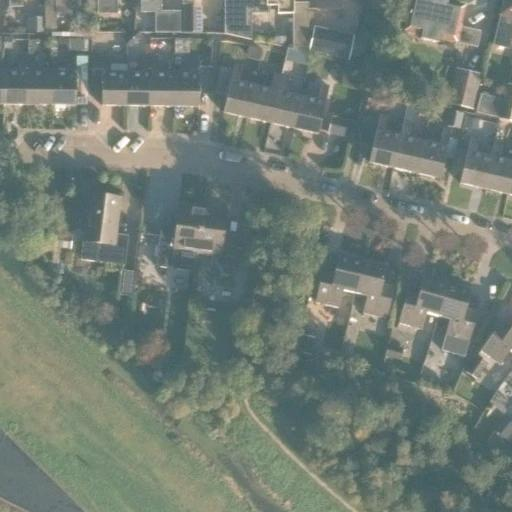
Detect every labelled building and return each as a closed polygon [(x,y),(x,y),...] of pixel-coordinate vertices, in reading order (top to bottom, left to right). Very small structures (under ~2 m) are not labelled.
[(8,0),(9,8),(23,8),(23,0),(8,0)] [(56,0),(56,1),(45,1),(46,31),(57,31),(57,15),(72,15),(71,0),(56,0)] [(97,0),(98,15),(118,15),(117,0),(97,0)] [(141,0),(142,10),(155,10),(155,34),(181,34),(181,12),(162,12),(161,0),(141,0)] [(293,14),(293,48),(307,52),(309,52),(309,2),(293,2),(293,0),(225,0),(225,34),(251,40),(251,24),(251,15),(269,15),(269,5),(277,5),(277,14),(293,14)] [(309,0),(310,7),(317,6),(317,10),(340,10),(340,0),(309,0)] [(464,7),(434,0),(412,0),(405,30),(424,35),(423,39),(439,43),(440,38),(476,47),(480,32),(459,27),(464,7)] [(509,50),(511,39),(511,0),(504,0),(493,46),(509,50)] [(202,33),(202,8),(182,9),(183,33),(202,33)] [(43,19),(26,18),(26,34),(43,34),(43,19)] [(354,36),(316,27),(310,52),(348,61),(354,36)] [(126,45),(134,45),(140,39),(140,32),(126,32),(126,45)] [(67,52),(82,52),(82,41),(66,41),(67,52)] [(3,103),(27,103),(27,54),(19,54),(19,70),(3,70),(3,103)] [(35,54),(27,54),(27,103),(51,103),(51,70),(35,70),(35,54)] [(68,70),(51,70),(51,103),(75,103),(75,54),(68,54),(68,70)] [(190,70),(174,70),(173,103),(198,103),(199,87),(211,88),(211,63),(199,63),(199,55),(190,55),(190,70)] [(100,102),(125,102),(126,70),(126,65),(110,65),(110,56),(91,56),(90,82),(100,82),(100,102)] [(142,70),(126,70),(125,102),(149,103),(150,57),(142,57),(142,70)] [(149,103),(173,103),(174,70),(158,70),(158,57),(150,57),(149,103)] [(246,114),(254,83),(238,79),(242,63),(233,61),(232,66),(220,63),(214,89),(226,91),(222,109),(246,114)] [(246,114),(270,119),(281,71),(274,69),(270,86),(254,83),(246,114)] [(482,75),(456,69),(448,105),(474,111),(482,75)] [(289,72),(281,71),(270,119),(293,124),(300,93),(285,89),(289,72)] [(316,96),(300,93),(293,124),(317,130),(329,82),(320,80),(316,96)] [(480,95),(475,113),(499,118),(498,121),(511,123),(511,85),(507,85),(503,100),(480,95)] [(401,134),(392,166),(417,171),(424,140),(408,137),(411,121),(414,110),(407,108),(401,134)] [(463,115),(448,111),(445,126),(460,130),(463,115)] [(392,166),(401,134),(385,131),(388,116),(380,114),(379,116),(376,131),(372,146),(369,162),(392,166)] [(351,139),(355,122),(331,117),(327,134),(351,139)] [(476,130),(478,122),(466,119),(464,128),(476,130)] [(372,146),(376,131),(360,128),(356,143),(372,146)] [(439,143),(424,140),(417,171),(440,176),(451,129),(443,128),(439,143)] [(460,182),(484,187),(492,154),(476,151),(479,136),(471,134),(460,182)] [(495,139),(492,154),(484,187),(508,192),(511,174),(511,158),(499,156),(502,141),(495,139)] [(81,241),(83,242),(81,253),(100,255),(99,263),(124,266),(128,237),(115,235),(120,198),(88,194),(81,241)] [(183,250),(197,252),(202,209),(179,206),(176,228),(162,226),(157,267),(181,270),(183,250)] [(226,212),(202,209),(197,252),(211,254),(208,273),(232,276),(236,246),(221,244),(226,212)] [(157,258),(159,235),(145,234),(143,257),(157,258)] [(72,237),(55,235),(54,248),(71,250),(72,237)] [(259,252),(240,250),(239,258),(258,260),(259,252)] [(343,292),(354,294),(363,260),(339,254),(333,282),(320,280),(315,304),(339,309),(343,292)] [(386,265),(363,260),(354,294),(367,297),(363,314),(386,319),(392,295),(380,292),(386,265)] [(134,273),(120,272),(117,296),(131,297),(134,273)] [(426,312),(437,316),(446,283),(424,276),(416,303),(404,299),(397,324),(421,330),(426,312)] [(471,290),(446,283),(437,316),(449,319),(443,337),(439,351),(463,358),(467,344),(474,320),(463,317),(471,290)] [(509,351),(511,353),(511,327),(504,339),(494,332),(479,352),(498,366),(509,351)] [(314,339),(299,336),(296,353),(310,356),(314,339)] [(403,350),(387,346),(385,357),(400,361),(403,350)] [(476,381),(488,364),(471,352),(463,371),(476,381)] [(0,501),(21,511),(82,511),(5,436),(0,431),(0,501)]
